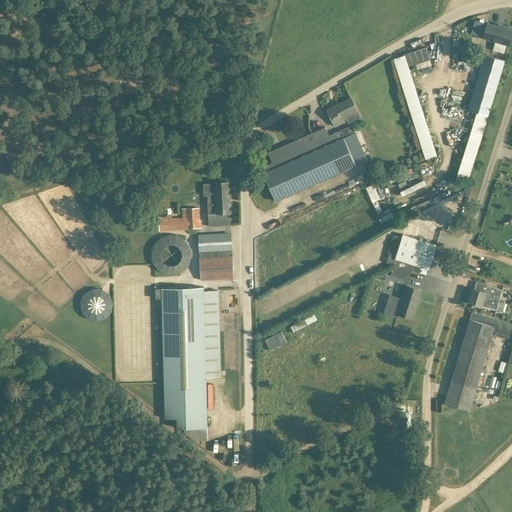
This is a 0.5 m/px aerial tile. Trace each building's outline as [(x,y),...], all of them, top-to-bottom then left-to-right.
[(497,42),(509,46),(511,35),(511,31),(507,30),(508,28),(498,24),(497,26),(488,23),(483,38),(497,42)] [(468,49),(463,44),(458,48),(463,53),(468,49)] [(403,54),(404,55),(407,66),(408,66),(430,58),(426,47),(403,54)] [(505,60),(495,57),(484,54),(468,109),(488,115),(505,60)] [(335,127),(348,121),(349,122),(361,117),(351,98),(327,110),(335,127)] [(276,201),(356,165),(343,138),(355,133),(352,125),(329,135),(325,127),(268,152),(272,162),(261,167),(263,173),(263,174),(276,201)] [(207,196),(208,204),(209,226),(231,225),(228,181),(215,182),(216,195),(207,196)] [(186,218),(169,219),(170,229),(200,228),(198,207),(186,208),(186,218)] [(170,229),(169,219),(159,219),(159,230),(170,229)] [(395,256),(393,264),(411,270),(427,275),(437,245),(403,234),(401,238),(392,235),(387,253),(395,256)] [(201,280),(234,278),(233,256),(219,257),(219,250),(232,249),(231,235),(232,235),(231,235),(199,236),(200,250),(200,258),(201,280)] [(190,236),(153,236),(153,272),(189,272),(190,236)] [(358,267),(362,277),(370,273),(365,263),(358,267)] [(411,270),(393,264),(393,265),(394,265),(391,275),(408,280),(411,270)] [(326,282),(331,293),(357,281),(352,270),(326,282)] [(469,302),(495,310),(498,300),(501,289),(484,284),(482,290),(473,288),(469,302)] [(399,314),(412,318),(421,290),(406,285),(402,298),(393,295),(387,314),(397,317),(399,314)] [(79,292),(85,320),(113,314),(107,286),(79,292)] [(207,406),(206,377),(221,377),(218,291),(204,291),(204,287),(162,288),(165,407),(165,418),(176,418),(177,428),(207,427),(207,406)] [(444,403),(469,411),(497,319),(472,312),(444,403)] [(281,331),(265,339),(270,350),(287,342),(281,331)]
